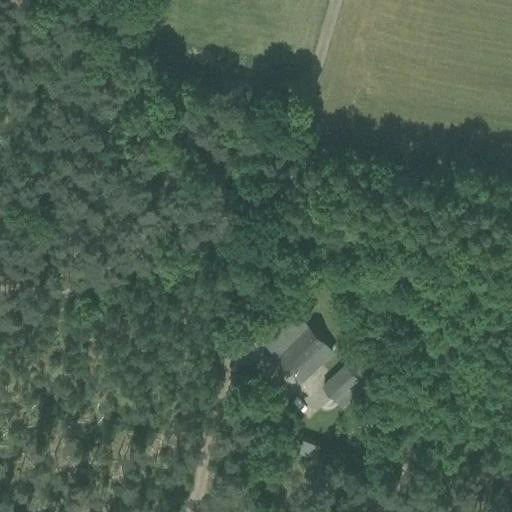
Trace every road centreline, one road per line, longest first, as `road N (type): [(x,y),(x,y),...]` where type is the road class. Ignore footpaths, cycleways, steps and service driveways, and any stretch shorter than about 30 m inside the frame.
road 1 (track): [(0,316),(280,202)]
road 2 (track): [(280,202),(339,0)]
